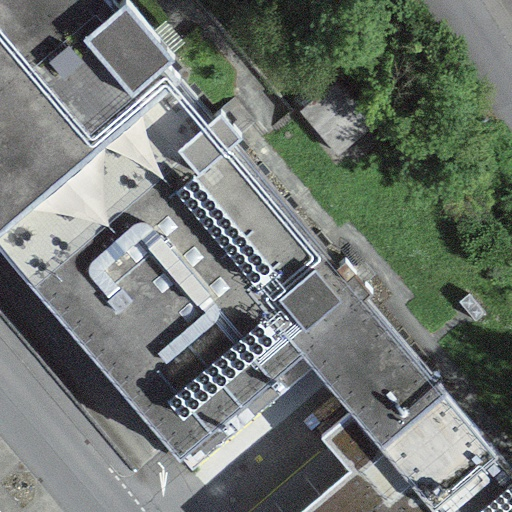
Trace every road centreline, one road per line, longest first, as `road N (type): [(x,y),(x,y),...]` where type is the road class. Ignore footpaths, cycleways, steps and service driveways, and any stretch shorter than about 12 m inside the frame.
road 1 (residential): [(112,511),(0,376)]
road 2 (residential): [(511,102),(445,0)]
